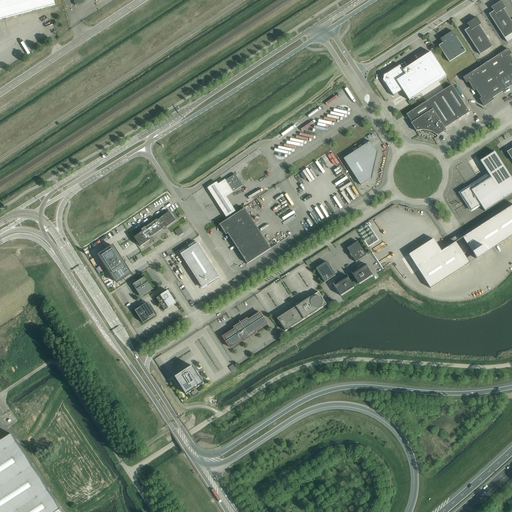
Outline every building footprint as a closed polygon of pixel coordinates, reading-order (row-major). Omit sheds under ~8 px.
[(0,0),(0,19),(55,5),(53,0),(0,0)] [(506,8),(504,5),(501,1),(495,5),(493,7),(492,8),(493,9),(494,11),(489,14),(492,18),(505,38),(508,43),(511,39),(511,21),(504,9),(505,8),(506,8)] [(480,24),(481,24),(476,17),(466,24),(467,25),(468,25),(469,27),(464,31),(480,55),(493,46),(479,25),(480,24)] [(449,62),(465,51),(456,37),(452,31),(440,39),(442,43),(438,46),(449,62)] [(511,59),(509,55),(511,54),(508,49),(463,78),(466,83),(468,82),(474,91),(475,90),(481,98),(479,99),(480,101),(484,106),(491,101),(492,98),(511,85),(511,59)] [(446,76),(433,56),(430,52),(402,70),(400,66),(400,65),(385,75),(386,75),(387,77),(386,80),(384,82),(384,81),(393,96),(394,96),(393,95),(402,90),(409,100),(446,76)] [(452,85),(427,101),(406,114),(411,122),(411,123),(415,130),(416,130),(416,131),(416,132),(417,131),(419,131),(421,130),(422,130),(423,130),(424,132),(427,133),(429,133),(431,132),(433,133),(434,133),(435,134),(436,135),(437,136),(437,135),(438,135),(446,130),(444,128),(469,112),(452,85)] [(377,152),(370,141),(343,159),(360,185),(371,178),(377,152)] [(511,193),(511,178),(494,151),(480,161),(490,178),(471,190),(469,187),(460,193),(471,210),(480,204),(484,211),(511,193)] [(233,192),(243,186),(235,173),(225,180),(233,192)] [(233,192),(225,180),(217,185),(216,183),(206,189),(226,219),(235,212),(226,197),(233,193),(233,192)] [(511,204),(462,237),(476,258),(511,234),(511,204)] [(270,249),(244,208),(219,225),(220,226),(226,234),(227,233),(247,264),(270,249)] [(142,231),(134,237),(140,246),(149,240),(151,238),(151,237),(163,228),(165,226),(166,227),(175,221),(169,212),(160,218),(157,220),(157,219),(144,228),(144,227),(141,230),(142,231)] [(456,242),(441,251),(433,239),(409,255),(431,288),(469,263),(456,242)] [(356,262),(366,255),(357,241),(347,248),(350,253),(349,254),(352,257),(356,262)] [(197,243),(180,254),(199,283),(198,284),(199,284),(202,288),(206,285),(207,286),(207,285),(219,277),(197,243)] [(116,283),(130,273),(112,246),(98,255),(116,283)] [(315,268),(320,275),(324,282),(335,275),(332,270),(332,269),(330,266),(329,267),(326,261),(315,268)] [(372,275),(365,264),(364,264),(365,265),(360,267),(359,267),(356,269),(356,270),(352,273),(351,272),(351,273),(358,284),(372,275)] [(354,286),(347,275),(346,275),(347,276),(342,279),(342,278),(338,281),(338,282),(333,285),(333,284),(340,296),(354,287),(354,286)] [(132,284),(136,289),(135,289),(140,297),(153,289),(148,281),(145,276),(132,284)] [(174,300),(172,297),(170,294),(168,290),(166,292),(160,295),(156,298),(160,304),(164,310),(168,308),(176,303),(174,300)] [(298,301),(294,304),(296,306),(277,318),(285,331),(326,304),(318,292),(300,304),(298,301)] [(147,302),(145,303),(139,307),(134,310),(142,323),(148,320),(155,315),(147,302)] [(267,324),(262,317),(260,312),(247,320),(247,319),(240,323),(239,321),(237,323),(238,324),(234,327),(235,329),(223,336),(230,347),(242,339),(243,341),(256,333),(255,331),(267,324)] [(174,377),(185,395),(203,383),(198,376),(199,375),(196,371),(195,372),(191,366),(174,377)] [(0,511),(61,511),(0,417),(0,511)]
